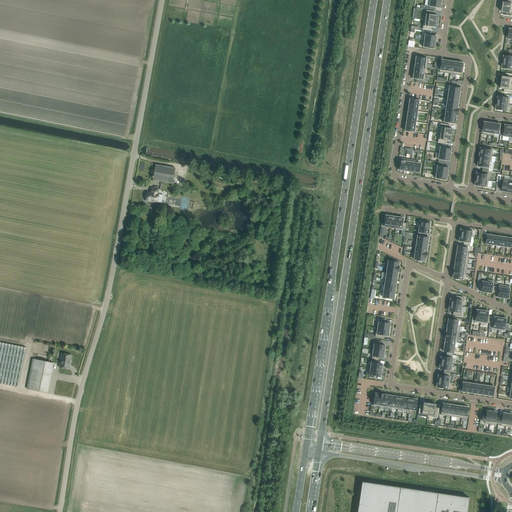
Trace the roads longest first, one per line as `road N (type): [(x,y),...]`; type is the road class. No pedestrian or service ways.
road 1 (unclassified): [(59,511),(161,0)]
road 2 (primary): [(373,0),(306,446)]
road 3 (primary): [(319,444),(386,0)]
road 4 (residential): [(449,188),(393,173),(411,55),(442,54)]
road 5 (residential): [(429,391),(389,381),(400,310),(408,264),(447,280)]
road 6 (tertiary): [(506,470),(319,444)]
road 7 (tertiary): [(318,452),(504,482)]
road 8 (residential): [(449,188),(468,64),(442,54)]
